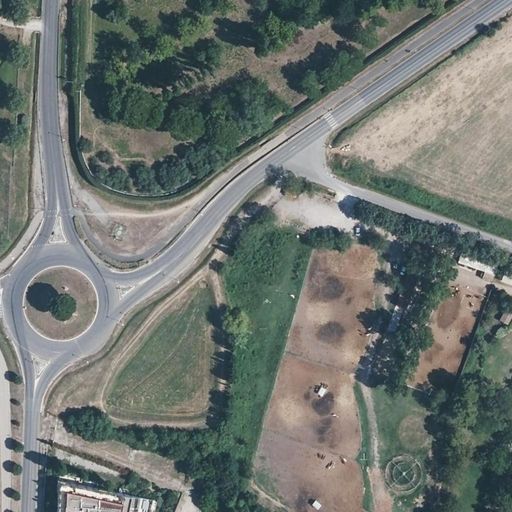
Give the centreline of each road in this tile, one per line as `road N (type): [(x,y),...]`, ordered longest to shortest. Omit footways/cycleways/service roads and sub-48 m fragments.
road 1 (unclassified): [(299,143),(504,0)]
road 2 (unclassified): [(299,143),(329,181),(511,250)]
road 3 (tertiary): [(58,212),(49,0)]
road 4 (unclassified): [(156,273),(231,194),(299,143)]
road 5 (tertiary): [(34,390),(27,511)]
